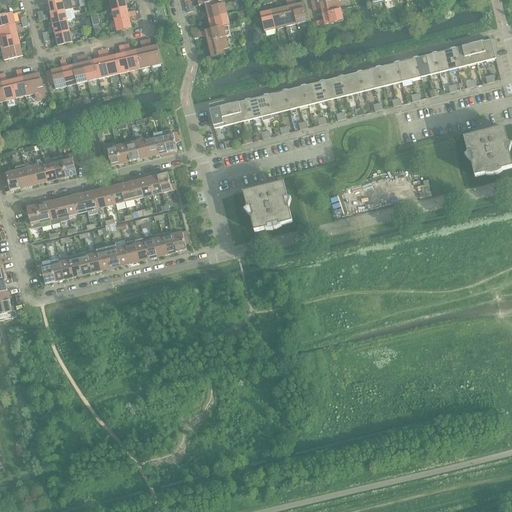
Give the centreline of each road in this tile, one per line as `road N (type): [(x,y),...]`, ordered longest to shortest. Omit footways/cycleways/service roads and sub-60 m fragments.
road 1 (residential): [(225,256),(511,186)]
road 2 (residential): [(4,201),(199,153)]
road 3 (residential): [(41,302),(225,256)]
road 4 (unknown): [(511,474),(366,511)]
